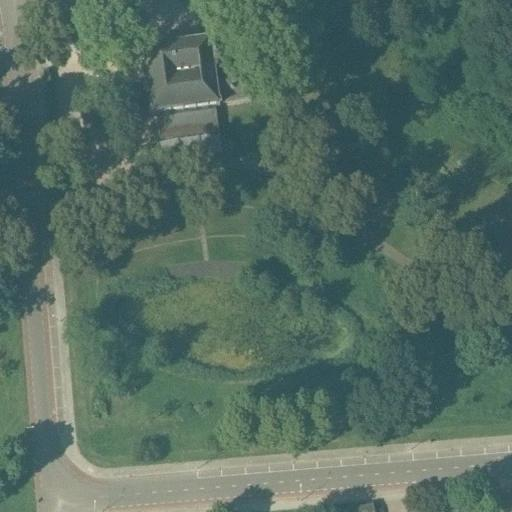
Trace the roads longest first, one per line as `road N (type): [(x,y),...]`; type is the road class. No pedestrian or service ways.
road 1 (residential): [(64,492),(46,448),(14,0)]
road 2 (residential): [(511,464),(175,492)]
